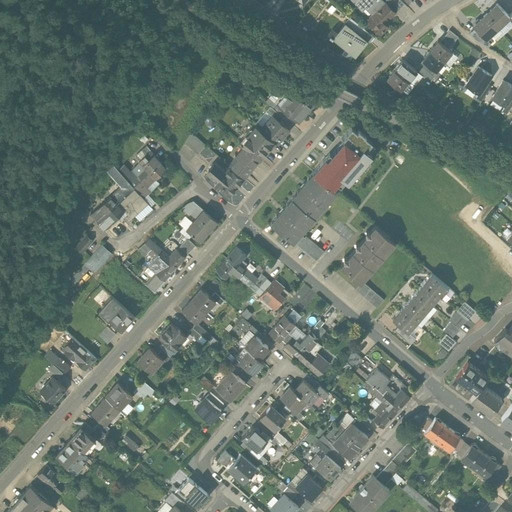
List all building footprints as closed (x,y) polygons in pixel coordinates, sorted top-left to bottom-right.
[(375,12),(367,20),(380,34),(389,25),(385,20),(394,12),(386,4),(382,0),(358,0),(355,4),(362,11),(368,4),(375,12)] [(389,0),(386,4),(394,12),(399,7),(391,0),(389,0)] [(485,15),(498,29),(504,23),(504,22),(509,17),(497,4),(485,15)] [(492,35),(498,29),(485,15),(473,26),(485,40),(491,34),(492,35)] [(346,23),(334,38),(355,56),(368,40),(361,35),(346,23)] [(361,35),(368,40),(370,42),(374,37),(365,30),(361,35)] [(442,39),(451,46),(458,37),(449,30),(442,39)] [(438,40),(430,50),(444,62),(452,52),(438,40)] [(430,50),(422,60),(423,61),(431,67),(436,71),(444,62),(430,50)] [(403,60),(395,70),(408,81),(416,71),(416,70),(403,60)] [(423,61),(419,66),(428,72),(431,67),(423,61)] [(416,71),(424,77),(428,72),(419,66),(416,70),(416,71)] [(478,67),(466,85),(479,94),(486,83),(491,75),(478,67)] [(395,70),(387,80),(396,87),(401,91),(401,90),(408,81),(395,70)] [(511,95),(511,85),(503,80),(492,98),(505,106),(511,96),(511,95)] [(486,83),(479,94),(476,98),(481,102),(491,87),(486,83)] [(401,91),(396,87),(392,93),(404,99),(407,95),(401,90),(401,91)] [(287,92),(277,104),(287,112),(299,122),(314,104),(287,92)] [(511,106),(511,97),(511,96),(505,106),(502,112),(507,115),(511,106)] [(273,109),(283,117),(287,112),(277,104),(273,109)] [(273,118),(280,124),(284,119),(283,117),(273,109),(271,107),(267,112),(273,118)] [(273,118),(262,131),(275,142),(278,145),(289,131),(280,124),(273,118)] [(239,143),(242,146),(259,160),(275,142),(262,131),(257,127),(253,131),(251,130),(239,143)] [(325,159),(313,173),(333,190),(342,180),(348,184),(372,156),(366,151),(373,144),(365,138),(366,137),(359,130),(357,132),(352,128),(341,140),(348,146),(349,145),(351,147),(344,155),(343,154),(340,157),(341,158),(334,166),(325,159)] [(192,135),(185,145),(198,156),(206,147),(192,135)] [(137,140),(145,148),(149,143),(141,136),(137,140)] [(237,157),(229,166),(243,178),(244,179),(259,160),(242,146),(235,155),(237,157)] [(139,164),(151,154),(147,150),(136,161),(139,164)] [(119,173),(134,189),(141,183),(160,164),(151,154),(139,164),(139,165),(140,166),(131,175),(124,168),(119,173)] [(160,164),(141,183),(144,186),(153,178),(155,181),(167,170),(160,164)] [(225,171),(216,164),(207,174),(230,194),(243,178),(229,166),(225,171)] [(121,188),(91,217),(98,224),(134,189),(119,173),(114,168),(107,174),(121,188)] [(292,198),(315,218),(320,211),(319,210),(329,198),(330,199),(336,192),(333,190),(313,173),(307,180),(308,181),(298,192),(297,192),(292,198)] [(134,189),(98,224),(105,231),(124,212),(126,215),(124,216),(130,222),(148,205),(134,189)] [(276,217),(271,223),(293,243),(299,236),(297,235),(308,223),(309,224),(315,218),(292,198),(286,205),(287,205),(277,217),(276,217)] [(70,215),(79,224),(89,214),(78,203),(71,210),(70,215)] [(191,214),(196,219),(204,210),(198,206),(191,214)] [(196,219),(187,230),(200,241),(217,221),(204,210),(196,219)] [(344,262),(340,266),(360,283),(362,282),(395,243),(375,226),(370,232),(366,232),(366,236),(360,244),(356,244),(356,249),(348,258),(344,258),(344,262)] [(237,245),(251,256),(257,248),(244,237),(237,245)] [(86,238),(76,251),(82,256),(93,244),(86,238)] [(187,239),(179,248),(187,255),(195,246),(187,239)] [(151,249),(158,255),(161,251),(149,240),(145,244),(151,249)] [(93,257),(99,262),(107,252),(102,247),(93,257)] [(147,253),(162,266),(165,262),(158,255),(151,249),(147,253)] [(226,260),(242,274),(254,284),(257,280),(239,264),(246,257),(237,249),(226,260)] [(169,258),(161,251),(158,255),(165,262),(175,270),(185,258),(175,250),(169,258)] [(107,252),(99,262),(103,266),(112,256),(107,252)] [(232,273),(239,279),(242,274),(226,260),(216,272),(225,280),(232,273)] [(155,273),(165,281),(175,270),(165,262),(162,266),(155,273)] [(423,283),(440,297),(447,287),(431,274),(423,283)] [(257,280),(254,284),(259,288),(267,279),(261,275),(257,280)] [(267,279),(259,288),(263,292),(271,283),(267,279)] [(263,292),(259,296),(275,310),(289,293),(273,280),(271,283),(263,292)] [(384,300),(362,282),(360,283),(355,290),(377,308),(384,300)] [(416,292),(432,306),(440,297),(423,283),(416,292)] [(215,293),(220,298),(224,293),(220,289),(219,290),(212,284),(208,288),(215,293)] [(201,290),(192,300),(206,313),(216,301),(211,297),(211,298),(201,290)] [(408,301),(424,315),(432,306),(416,292),(408,301)] [(215,293),(211,297),(216,301),(220,305),(223,301),(220,298),(215,293)] [(112,298),(99,313),(121,332),(134,316),(112,298)] [(182,312),(196,324),(206,313),(192,300),(182,312)] [(400,310),(416,324),(424,315),(408,301),(400,310)] [(292,309),(286,317),(294,324),(300,316),(292,309)] [(459,313),(467,320),(471,316),(463,309),(459,313)] [(399,326),(408,333),(409,333),(416,324),(400,310),(392,320),(399,326)] [(450,322),(459,329),(467,320),(459,313),(457,311),(449,320),(450,322)] [(281,339),(286,343),(292,336),(287,332),(294,324),(286,317),(284,316),(269,333),(278,342),(281,339)] [(310,331),(314,335),(321,327),(324,323),(320,320),(310,331)] [(447,334),(452,338),(459,329),(450,322),(443,331),(447,334)] [(171,324),(158,338),(173,351),(186,337),(171,324)] [(192,328),(192,329),(200,336),(209,344),(214,339),(196,324),(192,328)] [(505,329),(494,340),(511,353),(511,325),(508,331),(505,329)] [(409,333),(408,333),(399,326),(394,331),(410,345),(415,339),(409,333)] [(321,327),(314,335),(319,339),(325,331),(321,327)] [(107,328),(99,338),(107,345),(116,335),(107,328)] [(200,336),(192,329),(187,334),(196,341),(200,336)] [(286,343),(284,345),(296,356),(314,335),(310,331),(300,343),(292,336),(286,343)] [(452,338),(447,334),(443,339),(451,346),(455,341),(452,338)] [(316,341),(319,339),(314,335),(296,356),(319,375),(329,363),(316,352),(321,345),(316,341)] [(255,336),(245,347),(249,351),(258,358),(268,347),(255,336)] [(73,341),(63,352),(86,372),(96,360),(73,341)] [(149,349),(138,362),(149,372),(154,367),(156,368),(163,360),(149,349)] [(258,358),(249,351),(240,362),(244,366),(245,366),(253,373),(263,363),(258,358)] [(345,360),(354,368),(362,359),(353,351),(345,360)] [(240,371),(244,366),(240,362),(235,358),(231,363),(240,371)] [(53,368),(61,375),(64,377),(71,370),(60,360),(53,368)] [(467,362),(456,377),(476,391),(482,384),(487,376),(467,362)] [(49,373),(57,380),(61,375),(53,368),(49,373)] [(366,380),(369,382),(383,394),(399,409),(409,398),(400,389),(396,394),(389,387),(386,384),(389,380),(376,368),(366,380)] [(245,383),(231,370),(215,387),(229,400),(245,383)] [(208,391),(213,385),(203,376),(198,382),(208,391)] [(52,380),(40,394),(53,405),(65,391),(52,380)] [(318,393),(314,390),(303,380),(294,391),(306,401),(314,408),(320,401),(315,397),(318,393)] [(143,382),(134,393),(143,400),(147,395),(150,398),(155,392),(143,382)] [(379,399),(383,394),(369,382),(366,385),(370,389),(369,389),(379,399)] [(503,386),(508,389),(503,395),(508,399),(511,392),(511,386),(506,382),(503,386)] [(119,384),(106,398),(120,410),(132,396),(119,384)] [(501,398),(482,384),(476,391),(470,399),(490,413),(501,398)] [(319,385),(314,390),(318,393),(323,398),(328,393),(319,385)] [(297,411),(306,401),(294,391),(290,387),(281,397),(290,405),(297,411)] [(379,413),(373,420),(383,428),(399,409),(383,394),(379,399),(382,402),(375,409),(379,413)] [(206,397),(195,409),(210,422),(221,410),(206,397)] [(101,422),(105,426),(120,410),(106,398),(92,414),(101,422)] [(511,403),(501,418),(511,426),(511,403)] [(274,430),(285,418),(270,405),(259,417),(274,430)] [(297,411),(290,405),(285,410),(298,422),(303,416),(297,411)] [(357,418),(366,426),(371,420),(362,413),(357,418)] [(352,423),(362,432),(367,427),(366,426),(357,418),(352,423)] [(424,433),(449,450),(459,436),(435,418),(424,433)] [(110,430),(105,426),(101,422),(97,427),(106,435),(110,430)] [(318,439),(330,449),(334,444),(344,453),(348,457),(367,436),(362,432),(352,423),(350,422),(345,428),(338,422),(331,430),(330,430),(324,436),(322,434),(318,439)] [(257,452),(268,440),(252,426),(241,438),(253,448),(257,452)] [(71,441),(87,456),(92,459),(98,453),(90,446),(95,441),(81,429),(71,441)] [(277,432),(273,437),(281,444),(286,440),(277,432)] [(126,434),(121,439),(132,450),(137,445),(126,434)] [(83,461),(87,456),(71,441),(58,456),(76,472),(85,462),(83,461)] [(375,478),(384,486),(416,450),(408,442),(375,478)] [(464,442),(456,453),(461,457),(470,446),(464,442)] [(334,444),(330,449),(339,458),(344,453),(334,444)] [(471,444),(470,446),(461,457),(460,459),(461,460),(485,477),(486,476),(496,463),(496,462),(472,445),(471,444)] [(257,452),(253,448),(249,453),(257,461),(262,456),(257,452)] [(330,449),(326,454),(335,463),(339,458),(330,449)] [(228,469),(236,460),(226,451),(218,460),(228,469)] [(326,454),(315,466),(329,479),(340,466),(335,463),(326,454)] [(255,468),(240,455),(236,460),(228,469),(243,482),(255,468)] [(500,466),(496,463),(486,476),(491,480),(500,466)] [(46,466),(36,476),(45,484),(50,488),(51,487),(59,494),(63,489),(56,482),(60,478),(46,466)] [(306,474),(296,486),(300,490),(311,500),(322,488),(306,474)] [(45,484),(36,476),(33,480),(42,488),(45,484)] [(360,490),(349,503),(360,511),(370,511),(389,490),(384,486),(375,478),(372,476),(364,486),(363,485),(360,490)] [(188,478),(178,490),(187,498),(198,507),(208,496),(188,478)] [(296,486),(290,481),(286,486),(296,495),(300,490),(296,486)] [(292,499),(296,495),(286,486),(283,483),(279,487),(292,499)] [(402,489),(418,502),(422,497),(407,483),(402,489)] [(183,502),(187,498),(178,490),(173,486),(169,491),(172,493),(183,502)] [(31,487),(8,511),(45,511),(52,505),(31,487)] [(174,506),(179,510),(184,504),(183,502),(172,493),(165,501),(172,508),(174,506)] [(294,511),(298,508),(284,495),(271,510),(273,511),(294,511)] [(422,497),(418,502),(429,511),(435,511),(438,510),(422,497)]
